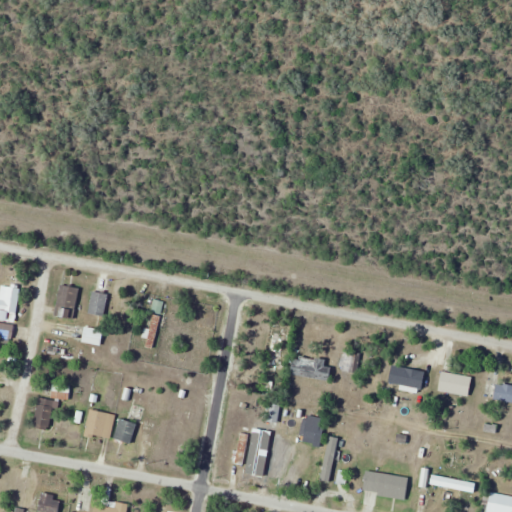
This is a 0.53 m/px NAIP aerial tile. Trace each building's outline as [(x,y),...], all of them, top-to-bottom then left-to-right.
[(74,320),(80,288),(62,284),(56,316),(74,320)] [(0,320),(17,320),(17,287),(0,286),(0,320)] [(104,317),(110,295),(94,291),(89,313),(104,317)] [(163,302),(156,300),(154,311),(161,313),(163,302)] [(145,346),(155,349),(165,318),(155,315),(145,346)] [(14,324),(0,323),(0,336),(14,337),(14,324)] [(83,342),(102,346),(105,330),(86,327),(83,342)] [(267,365),(274,367),(282,335),(275,333),(267,365)] [(65,349),(51,346),(48,357),(63,360),(65,349)] [(341,371),(358,373),(362,352),(345,349),(341,371)] [(293,376),(331,380),(334,362),(295,357),(293,376)] [(401,390),(422,393),(426,371),(392,366),(389,383),(401,385),(401,390)] [(435,371),(464,376),(461,394),(432,389),(435,371)] [(40,398),(34,428),(50,431),(56,399),(69,401),(72,386),(55,383),(52,400),(40,398)] [(511,385),(497,384),(495,401),(511,402),(511,385)] [(117,418),(94,408),(83,433),(107,443),(117,418)] [(132,445),(138,424),(121,419),(115,440),(132,445)] [(305,437),(323,440),(325,425),(308,423),(305,437)] [(250,435),(242,433),(235,461),(244,463),(250,435)] [(292,446),(269,443),(264,469),(288,473),(292,446)] [(332,490),(338,464),(322,460),(315,486),(332,490)] [(365,493),(408,497),(410,476),(367,472),(365,493)] [(431,484),(476,494),(478,484),(434,475),(431,484)] [(484,510),(494,511),(511,511),(511,496),(487,491),(484,510)] [(38,511),(61,511),(62,497),(40,495),(38,511)] [(127,511),(128,504),(116,502),(115,507),(96,505),(95,511),(127,511)]
